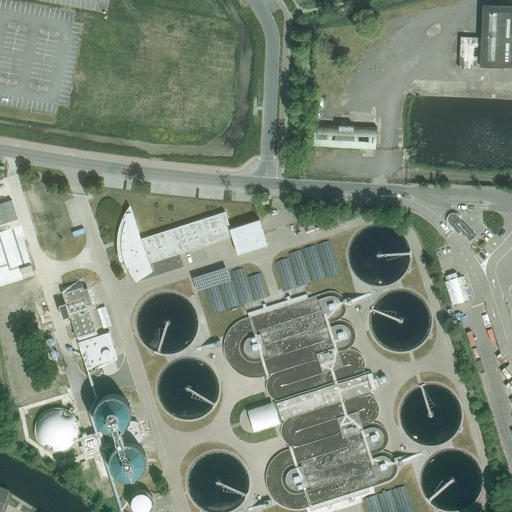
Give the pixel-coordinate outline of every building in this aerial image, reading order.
[(502,67),(504,17),(445,15),(442,65),(502,67)] [(378,146),(379,121),(340,120),(340,122),(315,121),(315,145),(378,146)] [(0,224),(18,218),(12,199),(0,202),(0,224)] [(148,263),(229,236),(232,235),(238,254),(268,244),(260,222),(260,219),(232,227),(230,228),(225,212),(207,217),(138,239),(130,212),(127,213),(125,221),(124,223),(124,224),(123,226),(123,228),(122,230),(122,232),(121,234),(121,236),(121,238),(121,240),(121,242),(121,244),(121,246),(121,248),(121,250),(122,254),(122,256),(123,258),(124,260),(124,261),(125,263),(126,265),(126,267),(127,269),(128,270),(129,272),(130,274),(133,277),(134,279),(135,280),(135,279),(150,269),(148,263)] [(450,223),(458,233),(461,231),(470,241),(476,236),(458,216),(456,215),(453,214),(450,216),(449,218),(448,221),(450,223)] [(32,272),(30,265),(18,269),(21,276),(32,272)] [(15,270),(8,273),(10,279),(17,276),(15,270)] [(449,280),(445,281),(452,304),(469,299),(461,276),(458,277),(456,272),(447,275),(449,280)] [(117,359),(109,332),(98,335),(89,305),(93,304),(88,287),(83,288),(81,281),(61,288),(66,303),(59,305),(63,318),(70,316),(87,369),(117,359)] [(95,307),(99,327),(113,325),(109,304),(95,307)] [(107,430),(113,449),(112,450),(110,453),(110,456),(109,458),(109,460),(110,462),(110,464),(111,467),(112,469),(113,471),(114,472),(117,474),(119,476),(121,477),(123,478),(125,478),(127,478),(130,478),(132,478),(135,477),(137,476),(139,475),(141,473),(142,472),(144,470),(145,468),(146,466),(146,464),(147,462),(147,459),(147,456),(146,454),(145,451),(144,449),(142,447),(140,445),(138,444),(143,438),(138,421),(130,420),(131,417),(131,416),(132,414),(132,411),(131,409),(131,406),(130,404),(129,402),(127,400),(126,398),(122,396),(120,395),(118,394),(116,393),(113,393),(109,394),(106,395),(104,396),(102,397),(100,399),(98,401),(97,403),(96,406),(95,408),(94,411),(94,414),(95,416),(95,418),(96,420),(98,422),(99,425),(101,426),(103,428),(105,429),(107,430)] [(250,411),(255,429),(277,422),(272,404),(250,411)] [(101,431),(81,437),(87,457),(108,450),(101,431)] [(141,481),(130,497),(146,507),(157,492),(141,481)] [(0,511),(1,511),(7,497),(9,490),(0,486),(0,511)]
